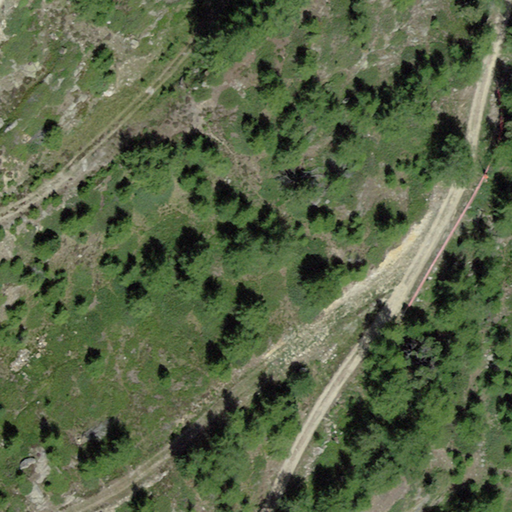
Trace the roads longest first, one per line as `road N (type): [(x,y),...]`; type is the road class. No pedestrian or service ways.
road 1 (track): [(507,0),(454,197),(270,511)]
road 2 (track): [(69,511),(130,481),(421,250)]
road 3 (track): [(0,214),(66,173),(224,0)]
